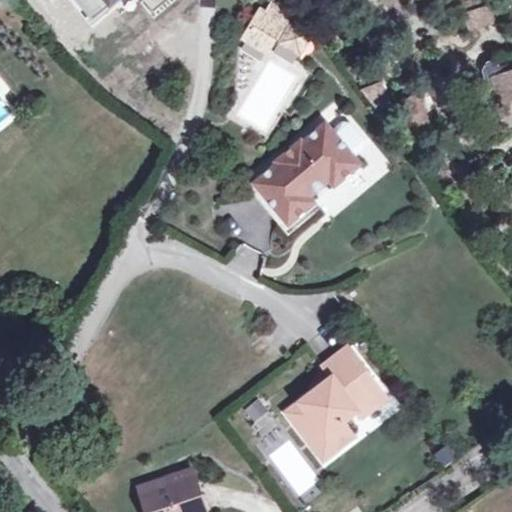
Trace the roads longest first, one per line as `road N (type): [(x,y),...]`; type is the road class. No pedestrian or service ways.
road 1 (residential): [(127,253),(189,143),(209,0)]
road 2 (residential): [(4,455),(127,253)]
road 3 (residential): [(127,253),(183,257),(297,319)]
